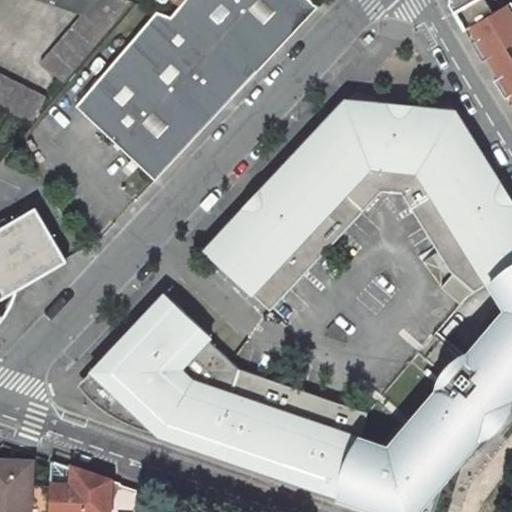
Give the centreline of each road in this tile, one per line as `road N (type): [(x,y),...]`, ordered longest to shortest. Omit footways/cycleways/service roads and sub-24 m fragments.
road 1 (residential): [(371,0),(0,396)]
road 2 (tertiary): [(298,511),(0,411)]
road 3 (residential): [(511,149),(414,0)]
